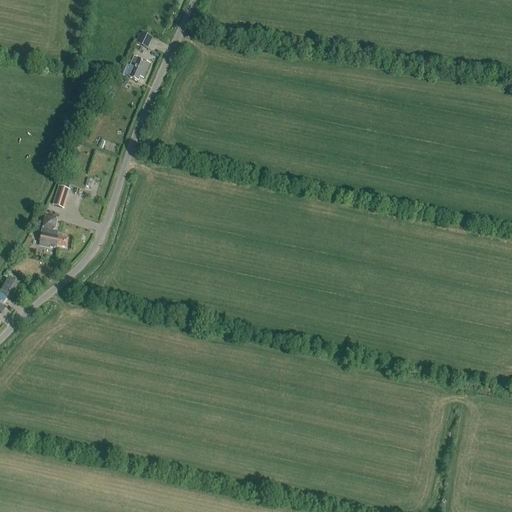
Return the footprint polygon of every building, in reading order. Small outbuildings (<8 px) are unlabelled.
[(151,37),(142,33),(137,44),(147,48),(151,37)] [(150,63),(135,57),(130,67),(134,69),(130,78),(138,82),(139,78),(143,79),(150,63)] [(58,188),(53,206),(62,209),(68,191),(58,188)] [(53,235),(56,220),(45,218),(39,246),(56,250),(57,247),(66,249),(68,240),(63,239),(64,237),(53,235)] [(17,283),(8,278),(0,291),(0,293),(8,299),(17,283)]
